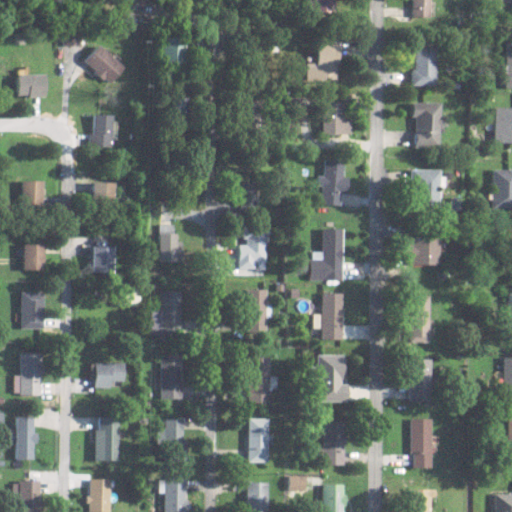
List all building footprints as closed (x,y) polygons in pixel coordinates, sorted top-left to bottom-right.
[(307,0),(307,14),(333,15),(332,0),(307,0)] [(427,16),(427,0),(409,0),(409,16),(427,16)] [(61,45),(78,45),(78,29),(60,29),(61,45)] [(182,63),(182,36),(159,36),(158,62),(182,63)] [(511,40),(503,41),(502,73),(504,73),(504,87),(511,86),(511,40)] [(107,84),(123,67),(97,44),(82,61),(107,84)] [(432,85),(432,45),(411,44),(410,84),(432,85)] [(337,45),(315,45),(315,56),(305,56),(304,78),(336,79),(337,45)] [(15,96),(43,95),(43,73),(15,73),(15,96)] [(185,96),(167,95),(167,117),(184,118),(185,96)] [(344,101),(320,102),(321,134),(346,133),(344,101)] [(409,118),(413,118),(412,144),(436,144),(438,102),(409,101),(409,118)] [(247,129),(260,128),(258,102),(246,102),(247,129)] [(493,141),(511,141),(511,106),(494,106),(493,141)] [(91,133),(88,133),(87,146),(110,146),(111,114),(92,114),(91,133)] [(319,204),(338,205),(339,194),(343,194),(345,176),(341,176),(342,160),(323,158),(321,175),(315,175),(315,185),(320,185),(319,204)] [(436,204),(438,169),(410,168),(409,203),(436,204)] [(511,168),(489,169),(490,208),(511,207),(511,168)] [(42,180),(20,179),(19,210),(41,211),(42,180)] [(111,182),(90,181),(90,202),(110,203),(111,182)] [(258,211),(257,181),(237,181),(238,211),(258,211)] [(264,224),(241,223),(241,244),(236,243),(235,268),(252,269),(252,260),(263,260),(264,224)] [(156,261),(174,261),(174,224),(156,224),(156,261)] [(511,227),(500,228),(500,272),(511,271),(511,227)] [(341,228),(320,228),(319,251),(307,250),(307,279),(340,280),(341,228)] [(437,236),(404,237),(404,264),(437,263),(437,236)] [(20,269),(41,269),(41,243),(21,243),(20,269)] [(89,271),(110,271),(110,243),(89,243),(89,271)] [(262,332),(263,289),(244,288),(243,331),(262,332)] [(147,310),(148,333),(178,333),(177,290),(155,291),(156,310),(147,310)] [(511,291),(504,292),(502,336),(511,335),(511,291)] [(39,292),(17,292),(18,328),(40,328),(39,292)] [(340,293),(318,292),(318,338),(339,339),(340,293)] [(427,295),(406,294),(405,341),(426,341),(427,295)] [(10,394),(38,394),(38,352),(17,351),(16,375),(10,375),(10,394)] [(178,398),(179,354),(158,354),(157,398),(178,398)] [(345,401),(345,384),(340,384),(340,354),(315,354),(314,400),(345,401)] [(245,402),(266,403),(267,357),(246,356),(245,402)] [(511,356),(499,357),(500,403),(511,402),(511,356)] [(428,359),(408,358),(407,400),(427,400),(428,359)] [(89,386),(107,387),(107,380),(120,380),(121,362),(90,361),(89,386)] [(30,459),(31,442),(32,442),(32,416),(13,416),(13,458),(30,459)] [(264,462),(265,418),(245,417),(244,461),(264,462)] [(181,418),(161,418),(162,427),(154,427),(154,446),(164,446),(164,454),(182,454),(181,418)] [(408,467),(429,466),(428,418),(407,419),(408,467)] [(116,460),(115,419),(95,419),(95,428),(91,428),(92,460),(116,460)] [(341,464),(342,422),(320,421),(320,446),(312,446),(311,463),(341,464)] [(285,490),(302,490),(302,475),(286,475),(285,490)] [(163,493),(162,511),(184,511),(185,477),(156,477),(156,493),(163,493)] [(86,511),(101,511),(107,511),(109,479),(87,478),(86,511)] [(10,511),(37,511),(37,480),(10,481),(10,494),(16,494),(16,511),(10,511)] [(265,511),(265,482),(243,482),(244,511),(265,511)] [(341,483),(319,484),(319,511),(339,511),(339,505),(342,505),(341,483)] [(407,511),(428,511),(428,488),(407,489),(407,511)] [(511,511),(511,492),(492,493),(492,511),(511,511)]
